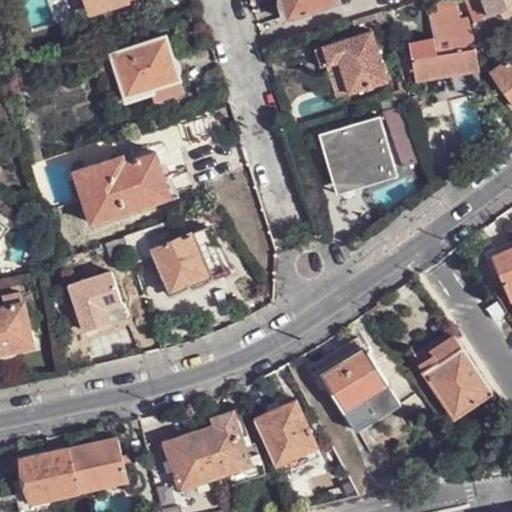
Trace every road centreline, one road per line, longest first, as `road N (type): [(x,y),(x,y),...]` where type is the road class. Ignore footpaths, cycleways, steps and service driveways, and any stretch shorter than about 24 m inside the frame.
road 1 (residential): [(511,172),(294,328),(232,362),(0,419)]
road 2 (residential): [(296,224),(222,0)]
